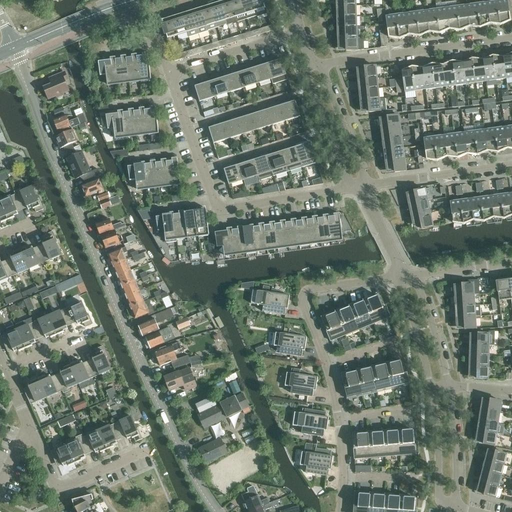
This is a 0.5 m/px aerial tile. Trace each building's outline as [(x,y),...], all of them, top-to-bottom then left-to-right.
[(230,0),(228,0),(220,2),(227,24),(228,24),(228,25),(237,22),(230,0)] [(241,0),(230,0),(237,22),(247,19),(241,0)] [(251,0),(241,0),(247,19),(257,16),(257,17),(251,0)] [(251,0),(257,17),(267,14),(262,0),(251,0)] [(504,0),(503,0),(497,1),(500,26),(511,21),(510,21),(507,0),(505,0),(504,0)] [(490,2),(487,2),(490,24),(500,26),(497,1),(490,2)] [(220,2),(211,5),(218,28),(227,24),(220,2)] [(484,3),(477,4),(480,28),(490,24),(487,2),(484,3)] [(470,5),(467,5),(470,27),(480,28),(477,4),(470,5)] [(211,5),(201,8),(208,31),(218,28),(211,5)] [(464,5),(457,6),(460,31),(470,27),(467,5),(464,6),(464,5)] [(337,7),(337,18),(356,17),(356,6),(337,7)] [(450,8),(447,8),(450,30),(460,31),(457,6),(450,7),(450,8)] [(191,11),(198,35),(208,32),(208,31),(201,8),(191,11)] [(444,8),(436,9),(440,34),(450,30),(447,8),(444,8)] [(429,10),(426,11),(429,33),(440,34),(436,9),(429,10)] [(191,11),(181,15),(189,38),(198,35),(191,11)] [(423,11),(416,12),(420,37),(429,33),(426,11),(424,11),(423,11)] [(409,13),(406,14),(409,35),(420,37),(416,12),(409,13)] [(396,15),(399,39),(409,35),(406,14),(403,14),(396,15)] [(181,15),(172,18),(177,36),(187,33),(188,38),(189,38),(181,15)] [(388,38),(399,39),(396,15),(389,16),(386,16),(388,38)] [(337,18),(338,28),(356,28),(356,17),(337,18)] [(177,36),(172,18),(162,20),(162,21),(167,39),(168,39),(177,36)] [(271,26),(261,29),(262,34),(272,31),(271,26)] [(338,28),(338,39),(357,39),(356,28),(338,28)] [(261,29),(251,32),(253,37),(262,34),(261,29)] [(251,32),(241,35),(243,40),(253,37),(251,32)] [(241,35),(231,38),(233,43),(243,40),(241,35)] [(231,38),(222,41),(223,46),(233,43),(231,38)] [(357,39),(338,39),(338,49),(346,49),(346,51),(357,51),(363,50),(363,38),(357,39)] [(222,41),(212,44),(214,49),(223,46),(222,41)] [(212,44),(202,47),(204,52),(214,49),(212,44)] [(202,47),(193,50),(194,56),(204,52),(202,47)] [(193,50),(183,53),(184,59),(194,56),(193,50)] [(137,55),(136,55),(140,80),(140,79),(150,78),(151,78),(147,53),(142,54),(142,57),(137,57),(137,55)] [(184,59),(183,53),(173,56),(175,62),(184,59)] [(509,79),(511,78),(511,53),(503,57),(506,79),(509,79)] [(126,56),(129,81),(130,81),(129,81),(139,79),(139,80),(140,80),(136,55),(131,55),(132,58),(126,59),(126,56)] [(115,58),(118,83),(119,83),(119,82),(128,81),(129,81),(126,56),(121,57),(121,59),(116,60),(115,58)] [(489,82),(496,81),(493,56),(483,60),(486,82),(489,81),(489,82)] [(503,79),(506,79),(503,57),(493,56),(496,81),(503,80),(503,79)] [(118,83),(115,58),(110,58),(110,61),(98,62),(100,76),(101,76),(101,75),(106,75),(107,85),(108,84),(118,82),(118,83)] [(469,84),(476,83),(473,59),(463,63),(466,85),(469,84)] [(483,82),(486,82),(483,60),(473,59),(476,83),(483,82)] [(281,60),(266,64),(271,80),(273,85),(288,80),(281,60)] [(449,87),(456,86),(452,61),(443,66),(446,87),(448,87),(449,87)] [(463,85),(466,85),(463,63),(452,61),(456,86),(463,85)] [(266,64),(252,69),(257,84),(271,80),(266,64)] [(428,90),(436,89),(432,64),(422,68),(425,90),(428,90)] [(443,88),(446,87),(443,66),(432,64),(436,89),(443,88)] [(357,69),(358,80),(377,78),(376,67),(357,69)] [(408,93),(415,92),(412,67),(402,71),(405,93),(408,92),(408,93)] [(422,90),(425,90),(422,68),(412,67),(415,92),(422,91),(422,90)] [(252,69),(238,73),(243,89),(257,84),(252,69)] [(46,91),(45,91),(48,99),(56,96),(57,98),(63,95),(63,94),(69,91),(64,81),(67,79),(64,73),(52,78),(55,84),(45,88),(46,91)] [(238,73),(224,78),(229,93),(243,89),(238,73)] [(224,78),(209,82),(214,98),(229,93),(224,78)] [(358,80),(359,91),(378,89),(377,78),(358,80)] [(214,98),(209,82),(195,87),(199,102),(214,98)] [(359,91),(360,101),(379,99),(378,89),(359,91)] [(379,99),(360,101),(361,111),(369,110),(369,113),(379,112),(380,112),(386,111),(385,99),(379,99)] [(295,101),(281,106),(285,122),(300,117),(295,101)] [(281,106),(266,110),(271,126),(285,122),(281,106)] [(144,108),(147,134),(148,134),(148,133),(157,132),(158,132),(159,132),(155,107),(150,107),(150,110),(145,111),(144,108)] [(54,112),(56,117),(65,114),(63,108),(54,112)] [(134,110),(133,110),(137,135),(137,134),(147,133),(147,134),(144,108),(139,109),(139,111),(134,112),(134,110)] [(123,111),(126,136),(127,136),(126,136),(136,135),(137,135),(133,110),(128,110),(129,113),(123,113),(123,111)] [(266,110),(252,115),(257,130),(271,126),(266,110)] [(126,136),(123,111),(118,112),(118,114),(106,116),(108,130),(109,129),(114,128),(115,138),(116,138),(116,137),(125,136),(125,137),(126,136)] [(83,115),(76,118),(77,119),(79,126),(85,123),(83,115)] [(252,115),(238,119),(243,135),(257,130),(252,115)] [(53,121),(54,123),(53,124),(54,126),(56,127),(58,132),(70,127),(71,129),(79,126),(77,119),(68,123),(66,116),(53,121)] [(380,118),(381,130),(400,127),(398,116),(380,118)] [(238,119),(223,124),(228,139),(243,135),(238,119)] [(228,139),(223,124),(209,128),(214,144),(228,139)] [(381,130),(383,140),(401,138),(400,127),(381,130)] [(502,127),(494,128),(498,153),(508,149),(505,127),(502,128),(502,127)] [(487,130),(484,130),(487,152),(498,153),(494,128),(487,129),(487,130)] [(55,138),(60,149),(65,147),(69,156),(76,153),(74,148),(72,144),(77,141),(72,130),(55,138)] [(481,130),(474,131),(478,156),(487,152),(484,130),(481,130)] [(467,132),(464,133),(467,154),(478,156),(474,131),(467,132)] [(461,133),(454,134),(457,159),(467,154),(464,133),(461,133)] [(282,134),(275,136),(277,142),(284,139),(282,134)] [(447,135),(444,135),(447,157),(457,159),(454,134),(447,135)] [(434,137),(437,161),(447,157),(444,135),(441,136),(434,137)] [(426,160),(437,161),(434,137),(427,138),(423,138),(426,160)] [(383,140),(384,151),(403,149),(401,138),(383,140)] [(310,143),(296,147),(302,168),(317,163),(310,143)] [(296,147),(281,152),(288,172),(302,168),(296,147)] [(386,162),(404,159),(403,149),(384,151),(384,152),(382,152),(383,159),(385,158),(386,162)] [(281,152),(267,156),(274,177),(288,172),(281,152)] [(67,159),(75,180),(83,176),(86,182),(101,176),(98,169),(91,172),(82,153),(67,159)] [(253,161),(258,176),(259,181),(274,177),(267,156),(253,161)] [(166,160),(169,185),(170,185),(179,183),(179,184),(180,184),(177,158),(172,159),(172,162),(167,162),(166,160)] [(404,159),(386,162),(387,171),(394,170),(395,173),(406,171),(404,159)] [(156,161),(155,161),(159,187),(159,186),(169,185),(166,160),(161,160),(161,163),(156,164),(156,161)] [(11,161),(5,163),(7,169),(13,167),(11,161)] [(145,162),(144,163),(148,188),(148,187),(158,186),(158,187),(159,187),(155,161),(150,162),(150,164),(145,165),(145,162)] [(253,161),(239,165),(243,181),(258,176),(253,161)] [(148,188),(144,163),(139,163),(140,166),(128,167),(130,181),(131,181),(131,180),(136,180),(137,190),(138,189),(147,187),(147,188),(148,188)] [(243,181),(239,165),(224,170),(229,185),(243,181)] [(312,181),(313,186),(323,184),(321,178),(312,181)] [(81,186),(85,197),(98,192),(99,194),(104,192),(99,179),(81,186)] [(20,189),(14,192),(21,207),(26,205),(28,210),(29,210),(32,208),(33,209),(33,210),(34,209),(36,213),(43,210),(39,199),(37,200),(32,188),(22,192),(20,189)] [(409,205),(427,201),(433,200),(430,189),(407,194),(409,205)] [(248,191),(234,194),(235,199),(249,196),(248,191)] [(10,197),(0,201),(0,202),(8,220),(14,218),(14,217),(14,216),(17,215),(18,214),(16,209),(21,207),(14,192),(15,195),(10,197)] [(97,197),(99,202),(110,198),(108,193),(97,197)] [(508,194),(501,195),(504,219),(511,216),(511,202),(511,193),(508,194)] [(493,196),(491,196),(494,218),(504,219),(501,195),(493,196)] [(488,196),(480,197),(484,222),(494,218),(491,196),(488,197),(488,196)] [(473,199),(470,199),(473,221),(484,222),(480,197),(473,198),(473,199)] [(460,200),(464,225),(473,221),(470,199),(468,199),(460,200)] [(99,203),(102,209),(111,205),(109,200),(99,203)] [(453,224),(464,225),(460,200),(453,201),(450,202),(453,223),(453,224)] [(409,205),(411,215),(429,211),(427,201),(409,205)] [(195,210),(194,210),(198,235),(208,233),(208,234),(209,234),(205,208),(200,209),(200,212),(195,212),(195,210)] [(150,210),(139,212),(143,219),(151,218),(150,210)] [(184,211),(187,237),(188,237),(188,236),(197,235),(198,235),(194,210),(189,211),(190,213),(184,214),(184,211)] [(173,213),(176,238),(177,238),(177,237),(186,236),(186,237),(187,237),(184,211),(179,212),(179,215),(174,215),(173,213)] [(429,211),(411,215),(413,225),(420,223),(421,226),(432,224),(429,211)] [(176,238),(173,213),(168,213),(168,216),(156,218),(158,231),(159,231),(164,230),(165,240),(166,240),(166,239),(176,238)] [(328,215),(331,241),(332,241),(332,240),(341,239),(342,239),(343,239),(339,214),(333,214),(334,217),(329,218),(328,215)] [(318,217),(317,217),(321,242),(321,241),(331,240),(331,241),(328,215),(323,216),(323,218),(318,219),(318,217)] [(307,218),(306,218),(310,244),(310,243),(320,242),(321,242),(317,217),(312,217),(312,220),(307,221),(307,218)] [(296,219),(296,220),(299,245),(300,245),(300,244),(309,243),(309,244),(310,244),(306,218),(301,219),(302,221),(296,222),(296,219)] [(110,219),(96,225),(100,235),(113,230),(114,232),(115,232),(126,228),(125,223),(122,225),(121,223),(112,226),(110,219)] [(285,221),(289,246),(299,244),(299,245),(296,220),(291,220),(291,223),(286,223),(285,221)] [(275,222),(278,248),(279,248),(278,247),(288,246),(288,247),(289,246),(285,221),(280,222),(280,224),(275,225),(275,222)] [(264,224),(267,249),(268,249),(277,247),(277,248),(278,248),(275,222),(269,223),(270,226),(264,226),(264,224)] [(253,225),(257,251),(257,250),(267,249),(264,224),(259,225),(259,227),(254,228),(253,225)] [(243,227),(242,227),(246,252),(256,250),(256,251),(257,251),(253,225),(248,226),(248,229),(243,229),(243,227)] [(232,228),(235,254),(236,254),(236,253),(245,252),(246,252),(242,227),(237,227),(238,230),(232,231),(232,228)] [(235,254),(232,228),(226,229),(227,232),(215,233),(217,247),(218,247),(218,246),(223,246),(224,255),(225,255),(225,254),(234,253),(235,254)] [(45,248),(40,251),(46,265),(45,262),(50,260),(61,256),(56,243),(57,243),(53,232),(46,235),(47,239),(46,240),(47,241),(43,243),(42,243),(45,248)] [(101,237),(105,248),(123,241),(121,236),(118,237),(115,232),(114,232),(101,237)] [(27,248),(21,251),(29,269),(39,265),(40,268),(46,265),(40,251),(35,253),(32,247),(32,248),(28,249),(28,248),(27,248)] [(108,255),(113,266),(126,260),(122,249),(108,255)] [(13,262),(8,264),(13,276),(18,274),(29,269),(21,251),(14,254),(15,254),(15,255),(11,257),(11,256),(10,257),(13,262)] [(113,266),(117,276),(131,271),(126,260),(113,266)] [(0,281),(8,279),(13,276),(8,264),(3,267),(0,261),(0,281)] [(117,276),(122,287),(135,281),(131,271),(117,276)] [(500,301),(511,300),(508,279),(499,280),(499,282),(497,283),(497,281),(496,281),(499,302),(500,302),(500,301)] [(455,293),(455,296),(474,295),(479,295),(478,280),(468,281),(468,284),(454,285),(454,286),(452,287),(453,293),(455,293)] [(122,287),(126,298),(143,290),(142,287),(138,289),(135,281),(122,287)] [(242,284),(241,289),(253,291),(254,282),(242,284)] [(251,304),(259,305),(265,306),(264,312),(264,313),(286,316),(287,315),(285,315),(286,305),(288,305),(290,296),(283,295),(283,294),(273,290),(273,288),(272,294),(253,291),(251,304)] [(126,298),(131,308),(144,303),(141,296),(145,295),(143,290),(126,298)] [(455,296),(456,307),(474,306),(474,295),(455,296)] [(363,300),(364,303),(364,302),(373,325),(373,324),(389,317),(389,318),(390,318),(386,307),(383,308),(378,297),(369,300),(368,298),(363,300)] [(144,303),(131,308),(135,319),(148,313),(149,315),(154,313),(149,301),(144,303)] [(70,307),(65,310),(70,321),(75,319),(78,325),(78,324),(82,323),(82,324),(83,324),(84,324),(86,328),(93,325),(88,314),(87,315),(82,302),(70,307)] [(349,306),(350,308),(359,330),(359,329),(372,324),(373,325),(364,302),(364,303),(355,306),(354,304),(349,306)] [(456,318),(475,317),(480,316),(480,306),(474,306),(456,307),(456,318)] [(138,326),(143,337),(159,330),(156,325),(174,318),(178,314),(176,307),(151,318),(152,320),(138,326)] [(335,312),(336,314),(345,336),(346,336),(345,335),(359,330),(350,308),(345,310),(344,308),(335,312)] [(60,312),(49,316),(57,335),(64,332),(63,331),(67,329),(68,329),(65,324),(70,321),(65,310),(60,312)] [(332,341),(331,341),(345,335),(345,336),(336,314),(331,316),(330,314),(321,317),(331,342),(332,341)] [(36,316),(31,319),(38,335),(43,333),(46,339),(46,338),(50,337),(51,337),(50,337),(51,338),(57,335),(49,316),(38,321),(36,316)] [(475,317),(456,318),(457,328),(465,327),(465,330),(476,329),(475,317)] [(176,323),(179,330),(190,326),(187,318),(176,323)] [(31,319),(15,326),(25,349),(32,346),(32,345),(32,346),(31,345),(35,343),(36,343),(33,337),(38,335),(31,319)] [(25,349),(15,326),(0,332),(0,334),(6,349),(12,347),(14,352),(15,352),(14,352),(18,350),(19,351),(18,351),(19,352),(25,349)] [(170,328),(162,332),(146,339),(150,349),(164,343),(161,337),(172,333),(170,328)] [(278,333),(276,347),(282,348),(281,354),(304,358),(304,357),(302,357),(303,346),(305,347),(307,338),(300,337),(300,336),(290,331),(290,330),(289,335),(278,333)] [(471,334),(470,345),(489,346),(489,335),(471,334)] [(155,352),(157,358),(157,360),(158,365),(160,366),(171,362),(173,368),(179,366),(191,362),(188,355),(177,359),(174,352),(182,349),(180,342),(155,352)] [(470,345),(470,356),(488,357),(489,346),(470,345)] [(94,363),(89,365),(94,377),(100,375),(111,370),(106,358),(107,357),(103,347),(95,350),(97,354),(96,354),(96,355),(96,356),(93,357),(92,358),(94,363)] [(470,356),(470,367),(488,367),(488,357),(470,356)] [(77,363),(70,365),(79,384),(89,380),(89,379),(94,377),(89,365),(84,368),(82,362),(81,362),(77,364),(77,363)] [(385,364),(385,366),(386,366),(392,389),(392,388),(409,384),(409,385),(410,385),(407,373),(404,374),(401,362),(391,364),(391,362),(385,364)] [(62,377),(57,379),(64,394),(70,391),(69,389),(79,384),(70,365),(64,368),(64,369),(64,370),(61,371),(60,371),(62,377)] [(370,367),(371,369),(377,393),(377,392),(391,388),(391,389),(392,389),(386,366),(385,366),(377,368),(376,366),(370,367)] [(488,367),(470,367),(469,376),(477,377),(477,379),(488,380),(488,367)] [(184,386),(186,391),(197,387),(190,368),(165,378),(170,391),(184,386)] [(289,374),(287,387),(293,388),(292,394),(315,398),(315,397),(313,397),(314,391),(315,391),(316,391),(316,387),(318,378),(311,377),(312,376),(301,371),(301,370),(291,369),(291,374),(289,374)] [(356,371),(356,373),(357,373),(362,396),(363,396),(362,395),(376,392),(377,393),(371,369),(362,371),(362,369),(356,371)] [(357,373),(356,373),(348,375),(347,373),(341,374),(347,400),(348,399),(362,395),(362,396),(357,373)] [(45,376),(38,379),(47,398),(57,393),(62,391),(63,394),(64,394),(57,379),(52,381),(50,376),(49,376),(46,378),(45,377),(45,376)] [(47,398),(38,379),(32,382),(32,383),(33,384),(29,385),(28,385),(31,391),(25,393),(30,405),(36,403),(47,398)] [(106,392),(108,398),(116,395),(113,388),(106,392)] [(197,416),(204,429),(227,418),(228,419),(242,412),(241,411),(249,407),(243,394),(235,398),(235,397),(221,404),(197,416)] [(483,399),(481,410),(499,413),(501,402),(483,399)] [(87,401),(74,404),(75,411),(88,408),(87,401)] [(300,414),(298,427),(304,428),(303,434),(326,438),(326,437),(324,437),(325,427),(327,427),(329,418),(325,417),(326,413),(327,413),(302,409),(302,414),(300,414)] [(481,410),(479,421),(498,424),(499,413),(481,410)] [(248,415),(248,419),(249,422),(252,425),(256,424),(256,420),(255,416),(252,413),(248,415)] [(120,422),(115,424),(120,436),(125,434),(128,439),(132,437),(132,438),(132,439),(134,438),(135,442),(143,439),(138,429),(137,429),(131,417),(120,422)] [(67,418),(58,422),(60,427),(69,424),(67,418)] [(479,421),(478,431),(496,434),(498,424),(479,421)] [(212,426),(217,438),(226,435),(221,422),(212,426)] [(110,426),(99,431),(107,450),(114,447),(113,446),(117,444),(115,438),(120,436),(115,424),(110,426)] [(397,430),(398,432),(400,456),(400,455),(418,454),(418,455),(417,443),(414,443),(413,431),(404,432),(403,429),(397,430)] [(82,435),(88,450),(93,448),(96,453),(100,451),(100,452),(100,453),(107,450),(99,431),(88,436),(83,438),(82,435)] [(382,431),(383,434),(383,433),(385,457),(385,456),(400,455),(400,456),(398,432),(389,433),(388,431),(382,431)] [(496,434),(478,431),(476,441),(479,441),(479,444),(494,446),(496,434)] [(367,432),(368,435),(370,459),(370,458),(385,456),(385,457),(383,433),(383,434),(374,434),(373,432),(367,432)] [(368,435),(359,435),(358,433),(352,434),(355,460),(355,459),(370,458),(370,459),(368,435)] [(77,441),(67,445),(75,464),(82,461),(81,460),(81,459),(85,458),(83,452),(88,450),(82,435),(76,438),(77,441)] [(199,449),(206,463),(227,453),(220,439),(199,449)] [(304,453),(302,466),(309,467),(308,473),(307,473),(330,477),(330,476),(328,476),(330,466),(331,466),(333,457),(330,457),(330,452),(331,452),(316,449),(317,445),(306,444),(305,453),(304,453)] [(75,464),(67,445),(56,450),(51,452),(56,464),(61,462),(64,467),(68,465),(68,466),(68,467),(75,464)] [(488,450),(485,461),(504,466),(506,455),(488,450)] [(485,461),(483,471),(501,476),(504,466),(485,461)] [(483,471),(480,482),(498,487),(501,476),(483,471)] [(498,487),(480,482),(478,491),(485,493),(484,496),(495,499),(498,487)] [(244,502),(247,511),(249,511),(262,507),(273,503),(273,502),(269,504),(267,499),(260,502),(258,496),(255,490),(253,486),(247,489),(248,493),(241,496),(244,502)] [(368,511),(370,496),(369,496),(364,495),(364,493),(355,492),(353,511),(368,511)] [(370,493),(369,496),(370,496),(368,511),(383,511),(385,497),(384,497),(379,496),(379,494),(370,493)] [(398,511),(400,498),(399,498),(390,497),(391,495),(385,494),(384,497),(385,497),(383,511),(398,511)] [(83,511),(96,506),(96,505),(94,506),(91,501),(93,500),(92,495),(72,501),(73,506),(74,510),(75,509),(76,509),(78,511),(83,511)] [(400,498),(398,511),(417,511),(414,511),(415,499),(409,499),(409,496),(400,496),(399,498),(400,498)] [(262,507),(249,511),(264,511),(273,507),(275,506),(273,503),(262,507)]
